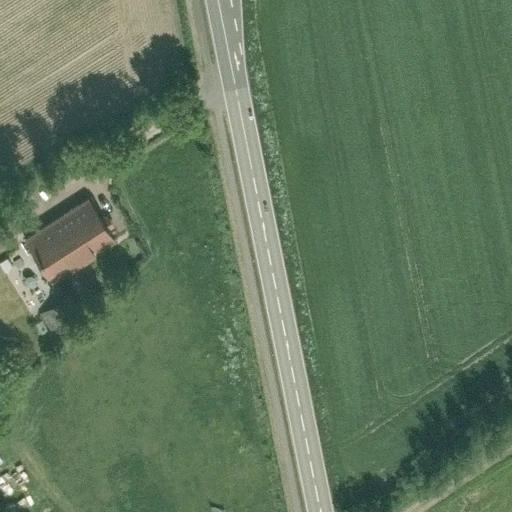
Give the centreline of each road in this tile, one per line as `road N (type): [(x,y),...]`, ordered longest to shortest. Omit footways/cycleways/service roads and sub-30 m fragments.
road 1 (secondary): [(320,511),(222,0)]
road 2 (track): [(511,442),(408,511)]
